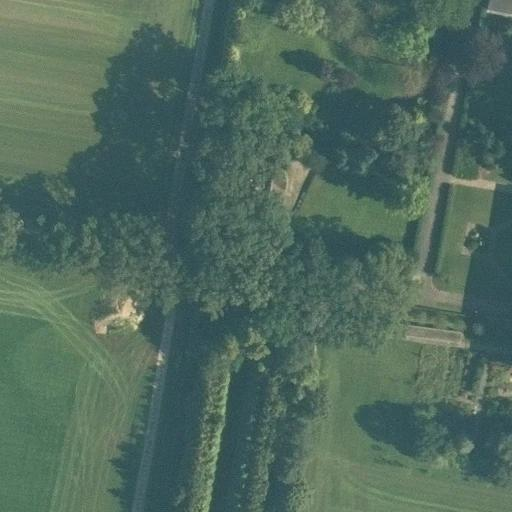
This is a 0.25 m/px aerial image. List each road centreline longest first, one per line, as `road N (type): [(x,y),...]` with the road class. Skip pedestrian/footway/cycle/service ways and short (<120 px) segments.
road 1 (track): [(0,227),(511,312)]
road 2 (track): [(256,270),(214,511)]
